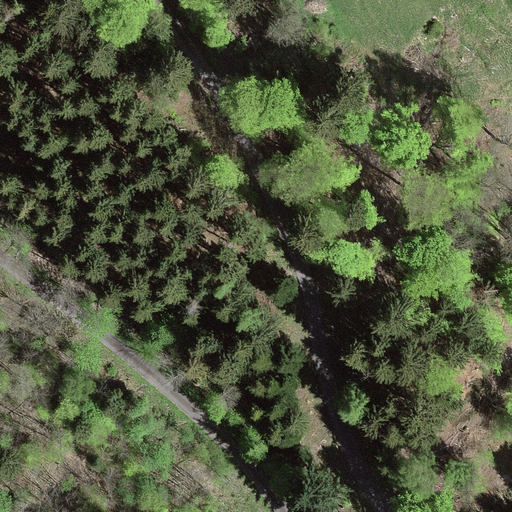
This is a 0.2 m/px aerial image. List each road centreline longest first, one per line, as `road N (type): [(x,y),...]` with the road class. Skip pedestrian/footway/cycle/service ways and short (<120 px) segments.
road 1 (unclassified): [(391,511),(359,465),(322,383),(284,229),(220,82),(154,0)]
road 2 (unclassified): [(0,250),(193,410),(253,471),(278,511)]
